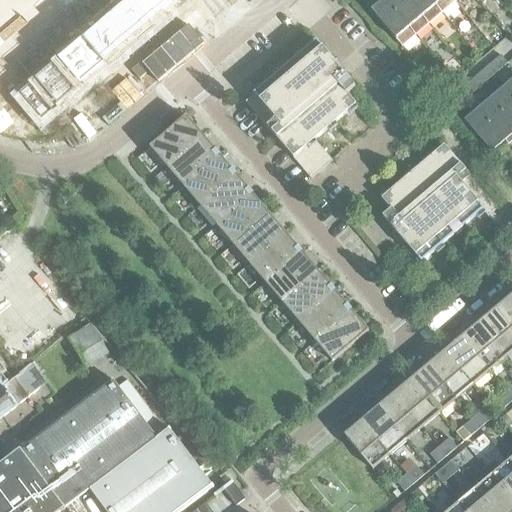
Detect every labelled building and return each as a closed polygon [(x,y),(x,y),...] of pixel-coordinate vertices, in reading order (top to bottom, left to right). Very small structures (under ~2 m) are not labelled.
[(132,0),(20,96),(42,121),(184,0),(132,0)] [(427,26),(405,0),(384,0),(384,1),(414,37),(427,26)] [(428,0),(405,0),(427,26),(441,14),(428,0)] [(454,3),(451,0),(428,0),(441,14),(454,3)] [(414,37),(384,1),(371,12),(401,48),(414,37)] [(354,88),(316,43),(245,103),(311,179),(331,162),(313,141),(354,106),(345,95),(354,88)] [(499,56),(487,67),(493,75),(506,64),(499,56)] [(493,75),(487,67),(473,79),(480,87),(493,75)] [(473,79),(460,90),(467,98),(480,87),(473,79)] [(511,97),(504,87),(490,99),(511,123),(511,97)] [(467,98),(460,90),(447,102),(454,109),(467,98)] [(511,123),(490,99),(477,110),(508,146),(511,142),(511,123)] [(508,146),(477,110),(464,121),(495,157),(508,146)] [(162,173),(203,138),(186,118),(138,159),(150,174),(158,167),(162,173)] [(179,192),(220,157),(203,138),(162,173),(154,179),(167,193),(174,187),(179,192)] [(496,209),(443,146),(381,199),(390,210),(382,217),(421,263),(482,211),(487,216),(496,209)] [(195,211),(236,177),(220,157),(179,192),(171,199),(183,213),(191,206),(195,211)] [(212,230),(252,196),(236,177),(195,211),(187,218),(199,232),(207,225),(212,230)] [(228,250),(269,215),(252,196),(212,230),(204,237),(216,252),(224,245),(228,250)] [(245,269),(285,235),(269,215),(228,250),(220,257),(232,271),(240,264),(245,269)] [(261,289),(302,254),(285,235),(245,269),(237,276),(249,290),(257,284),(261,289)] [(278,308),(319,273),(302,254),(261,289),(253,295),(265,309),(273,303),(278,308)] [(294,327),(335,293),(319,273),(278,308),(270,315),(282,329),(290,322),(294,327)] [(310,346),(351,312),(335,293),(294,327),(286,334),(298,348),(306,341),(310,346)] [(511,298),(495,312),(511,331),(511,298)] [(369,333),(351,312),(310,346),(302,353),(315,368),(323,361),(327,366),(319,373),(320,374),(369,333)] [(511,353),(511,331),(495,312),(479,326),(506,359),(511,353)] [(90,325),(71,337),(67,339),(86,369),(109,355),(90,325)] [(479,326),(462,339),(490,372),(506,359),(479,326)] [(462,339),(445,353),(473,386),(490,372),(462,339)] [(473,386),(445,353),(429,367),(457,400),(473,386)] [(457,400),(429,367),(412,381),(440,414),(457,400)] [(3,387),(0,389),(0,418),(37,390),(23,372),(20,374),(3,387)] [(111,380),(54,424),(0,466),(0,511),(62,511),(65,510),(90,491),(106,511),(182,511),(214,488),(212,486),(168,429),(164,431),(156,439),(118,389),(111,380)] [(440,414),(412,381),(396,394),(423,428),(440,414)] [(164,431),(127,382),(118,389),(156,439),(164,431)] [(511,402),(511,399),(506,392),(496,400),(504,409),(511,402)] [(423,428),(396,394),(379,408),(407,442),(423,428)] [(379,408),(362,422),(390,456),(407,442),(379,408)] [(483,411),(473,420),(480,429),(490,421),(483,411)] [(511,423),(507,417),(502,421),(507,428),(511,423)] [(480,429),(473,420),(463,428),(471,437),(480,429)] [(390,456),(362,422),(346,436),(345,437),(373,471),(390,456)] [(450,439),(440,447),(447,456),(457,448),(450,439)] [(447,456),(440,447),(430,456),(438,465),(447,456)] [(511,450),(510,449),(503,455),(511,465),(511,450)] [(494,463),(489,467),(511,493),(511,465),(503,455),(502,456),(508,462),(499,469),(494,463)] [(416,467),(407,475),(414,484),(424,476),(416,467)] [(511,511),(511,493),(489,467),(478,476),(484,482),(475,489),(470,483),(493,511),(511,511)] [(414,484),(407,475),(397,483),(405,493),(414,484)] [(245,500),(232,482),(223,489),(224,491),(236,507),(245,500)] [(493,511),(470,483),(462,490),(467,496),(459,503),(453,497),(465,511),(493,511)] [(465,511),(453,497),(445,504),(451,510),(448,511),(437,511),(436,511),(465,511)]
